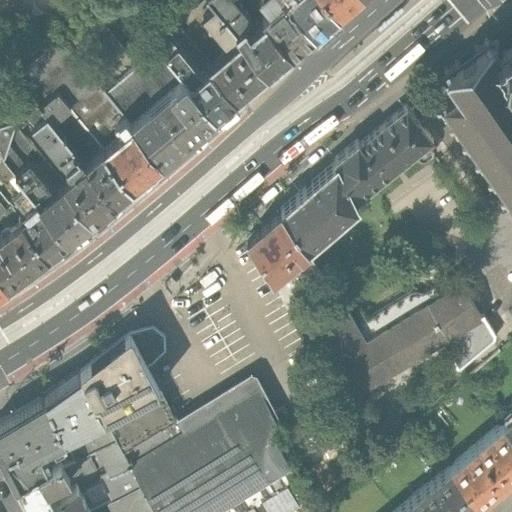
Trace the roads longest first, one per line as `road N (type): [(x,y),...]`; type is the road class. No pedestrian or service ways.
road 1 (primary): [(0,349),(136,253),(309,107)]
road 2 (primary): [(309,107),(364,86),(468,0)]
road 3 (primary): [(387,0),(328,51),(309,107)]
